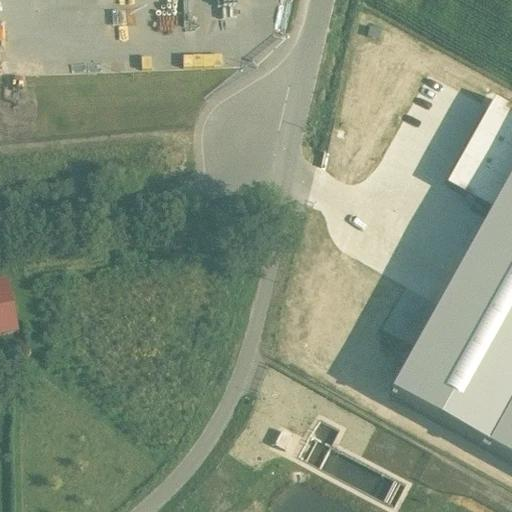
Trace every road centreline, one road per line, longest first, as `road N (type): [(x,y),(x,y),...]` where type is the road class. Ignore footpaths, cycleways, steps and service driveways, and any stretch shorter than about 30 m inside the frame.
road 1 (unclassified): [(140,511),(181,472),(229,392),(288,188)]
road 2 (unclassified): [(0,217),(288,188)]
road 3 (residential): [(288,188),(332,0)]
